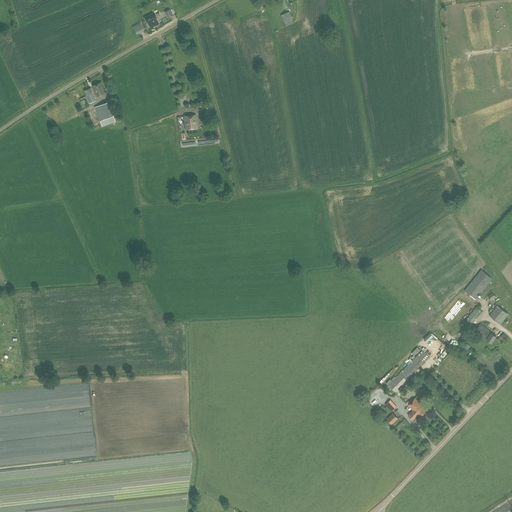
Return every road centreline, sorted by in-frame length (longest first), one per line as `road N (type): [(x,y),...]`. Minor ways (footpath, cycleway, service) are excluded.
road 1 (unclassified): [(0,129),(216,0)]
road 2 (unclassified): [(378,508),(511,370)]
